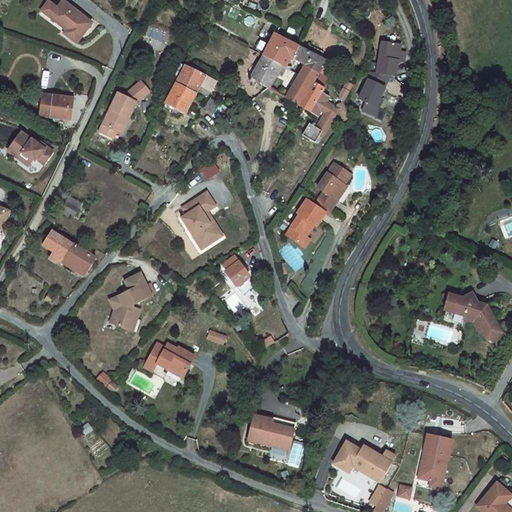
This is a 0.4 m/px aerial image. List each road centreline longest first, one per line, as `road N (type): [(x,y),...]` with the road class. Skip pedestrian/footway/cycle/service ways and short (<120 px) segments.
road 1 (residential): [(41,336),(209,143),(228,136),(288,321),(310,342),(343,337)]
road 2 (tertiary): [(343,337),(344,297),(407,182),(433,115),(420,34),(403,0)]
road 3 (unclassified): [(334,511),(189,456),(120,416),(41,336)]
road 4 (tertiary): [(487,410),(363,361),(343,337)]
